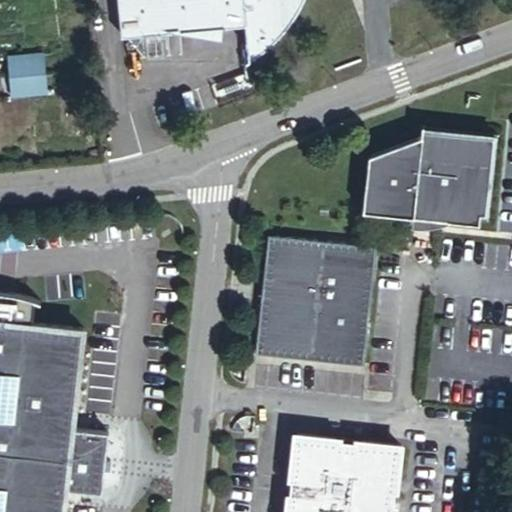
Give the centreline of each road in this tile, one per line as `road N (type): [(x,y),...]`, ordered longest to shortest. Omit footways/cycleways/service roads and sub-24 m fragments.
road 1 (unclassified): [(223,145),(184,511)]
road 2 (unclassified): [(511,35),(223,145)]
road 3 (unclassified): [(223,145),(114,179),(0,189)]
